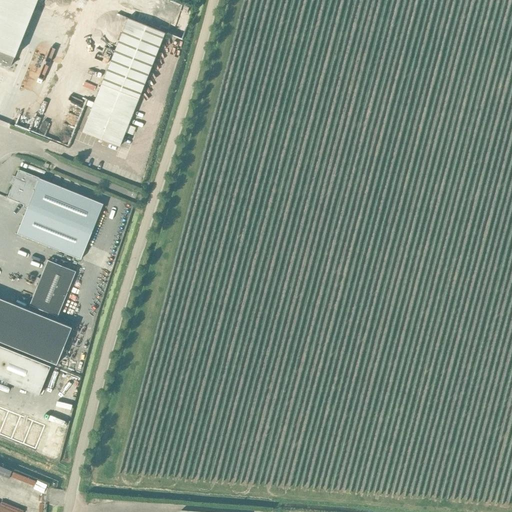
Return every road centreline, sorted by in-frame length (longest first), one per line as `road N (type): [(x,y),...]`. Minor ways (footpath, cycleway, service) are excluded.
road 1 (unclassified): [(67,511),(105,352),(212,0)]
road 2 (unknown): [(0,136),(106,193),(66,307),(62,357)]
